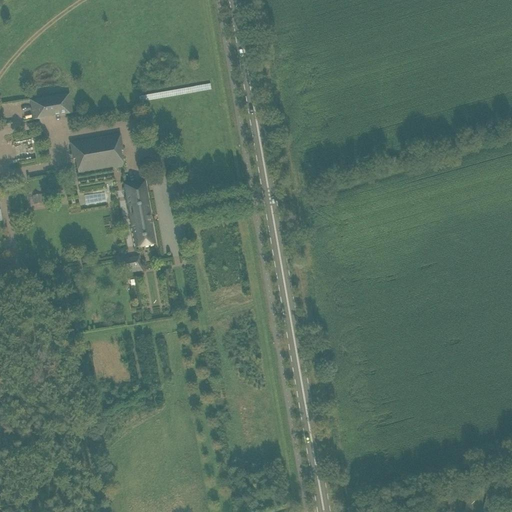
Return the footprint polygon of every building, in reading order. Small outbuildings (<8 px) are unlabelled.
[(29,100),(33,120),(73,113),(69,93),(29,100)] [(120,135),(110,137),(69,143),(72,160),(75,160),(78,175),(123,167),(120,151),(123,151),(120,135)] [(144,182),(124,185),(135,248),(155,245),(144,182)] [(32,196),(33,205),(43,203),(41,195),(32,196)] [(139,258),(122,260),(124,274),(142,271),(139,258)]
